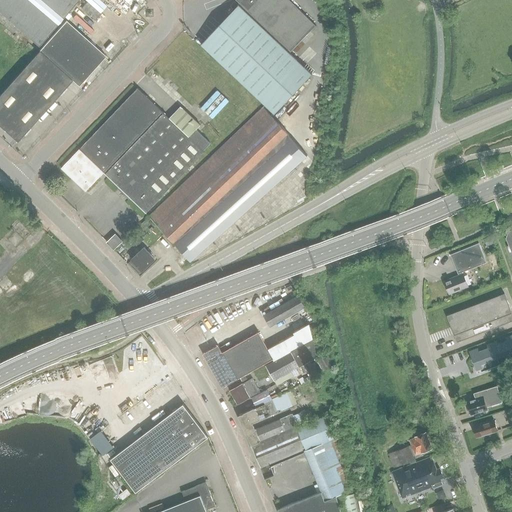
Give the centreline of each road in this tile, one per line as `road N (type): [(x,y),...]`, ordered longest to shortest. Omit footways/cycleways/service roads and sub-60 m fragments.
road 1 (residential): [(464,467),(416,317),(417,233),(432,141)]
road 2 (tertiary): [(432,141),(143,306)]
road 3 (unknown): [(201,384),(126,426),(111,407),(121,385),(245,318),(264,329)]
road 4 (unclassified): [(18,180),(164,28),(166,0)]
road 5 (tertiary): [(260,511),(221,418),(143,306)]
road 6 (unclassified): [(143,306),(18,180)]
road 7 (track): [(158,323),(102,354),(0,389)]
road 8 (unknown): [(168,3),(211,6),(301,62)]
road 9 (unclassified): [(432,141),(440,66),(433,0)]
